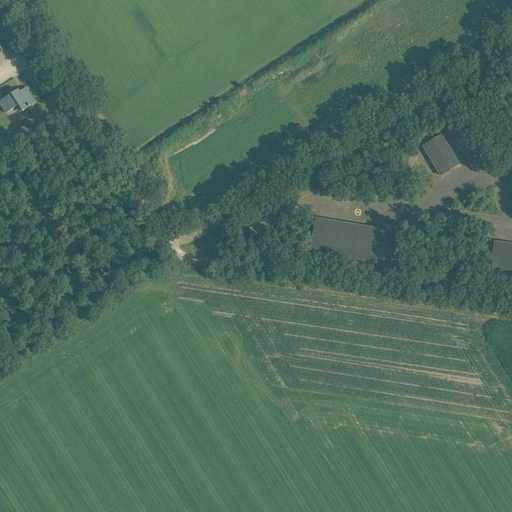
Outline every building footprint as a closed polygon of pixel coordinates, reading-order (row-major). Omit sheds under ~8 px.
[(0,101),(0,103),(6,113),(18,105),(22,112),(36,103),(26,88),(19,92),(18,90),(0,101)] [(460,165),(442,135),(421,147),(439,177),(460,165)] [(396,232),(326,221),(316,219),(311,252),(390,265),(396,232)] [(488,277),(511,280),(511,243),(494,241),(488,277)] [(260,263),(265,270),(273,265),(264,250),(258,254),(263,262),(260,263)]
